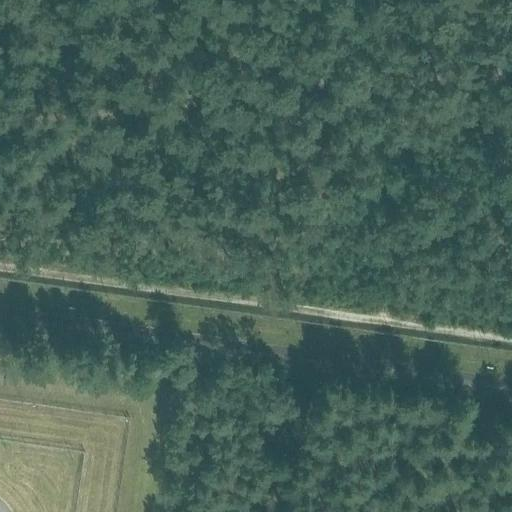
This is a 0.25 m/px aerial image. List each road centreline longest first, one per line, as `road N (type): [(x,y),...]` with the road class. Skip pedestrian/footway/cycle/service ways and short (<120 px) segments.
road 1 (track): [(511,339),(0,265)]
road 2 (unknown): [(511,74),(0,128)]
